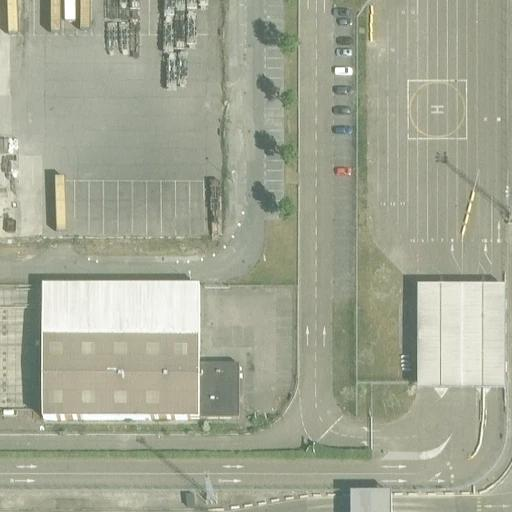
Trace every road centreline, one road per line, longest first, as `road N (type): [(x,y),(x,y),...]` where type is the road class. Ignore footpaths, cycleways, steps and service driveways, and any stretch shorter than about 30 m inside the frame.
road 1 (unclassified): [(0,476),(436,480),(461,464),(472,438),(462,391),(447,420),(423,431),(338,429),(310,408)]
road 2 (unclassified): [(0,273),(218,273),(236,260),(253,228),(254,0)]
road 3 (unclassified): [(310,408),(316,0)]
road 4 (unclassified): [(0,445),(268,446),(310,408)]
